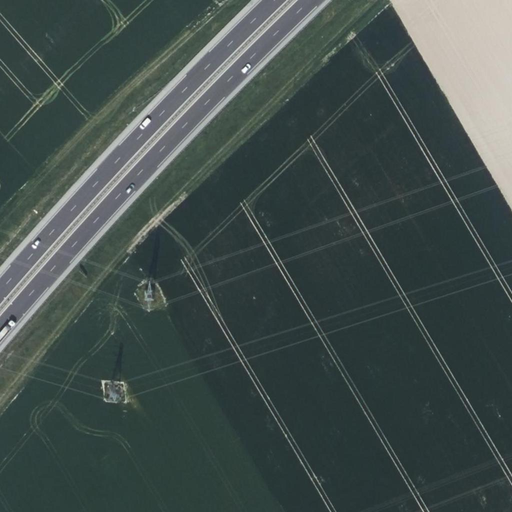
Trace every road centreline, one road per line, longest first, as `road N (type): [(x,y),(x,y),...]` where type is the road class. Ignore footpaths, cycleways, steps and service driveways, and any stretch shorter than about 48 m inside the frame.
road 1 (motorway): [(0,332),(115,200),(311,0)]
road 2 (motorway): [(275,0),(0,291)]
